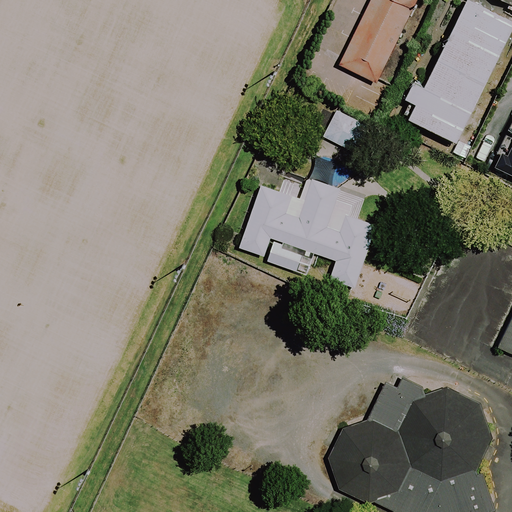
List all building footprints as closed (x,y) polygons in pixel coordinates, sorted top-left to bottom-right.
[(363,0),(333,62),(371,81),(411,0),(363,0)] [(511,59),(511,17),(484,4),(426,121),(471,143),(511,59)] [(370,127),(338,110),(325,135),(356,152),(370,127)] [(311,199),(272,185),(250,245),(364,287),(386,227),(344,211),(352,189),(320,177),(311,199)] [(378,412),(357,415),(334,448),(343,478),(371,495),(382,492),(416,511),(434,511),(455,506),(457,511),(481,511),(498,506),(486,460),(500,431),(485,399),(457,382),(430,392),(433,383),(402,367),(378,412)]
